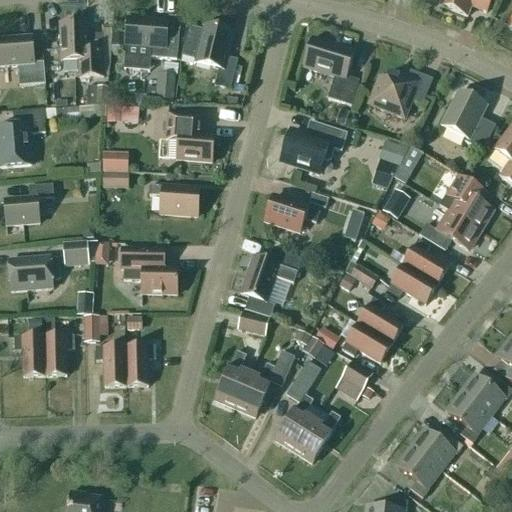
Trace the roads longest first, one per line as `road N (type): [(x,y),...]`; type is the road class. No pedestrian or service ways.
road 1 (residential): [(176,433),(289,0)]
road 2 (residential): [(312,511),(511,258)]
road 3 (residential): [(511,81),(417,36),(301,0)]
road 4 (residential): [(176,433),(0,440)]
road 5 (residential): [(295,511),(231,462),(176,433)]
